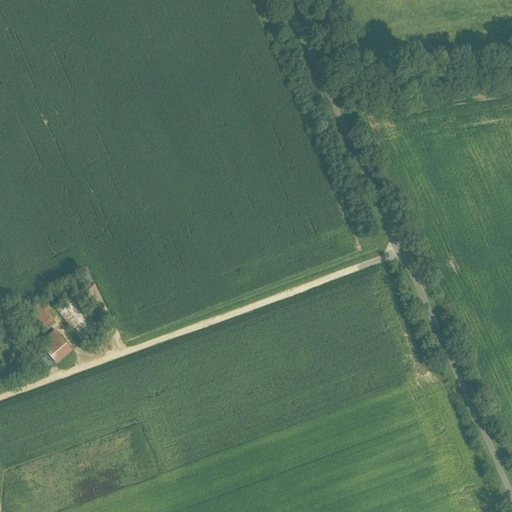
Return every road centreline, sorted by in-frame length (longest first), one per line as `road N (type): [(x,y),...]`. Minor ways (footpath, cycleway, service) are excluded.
road 1 (unclassified): [(511,500),(281,0)]
road 2 (track): [(401,259),(375,258),(0,398)]
